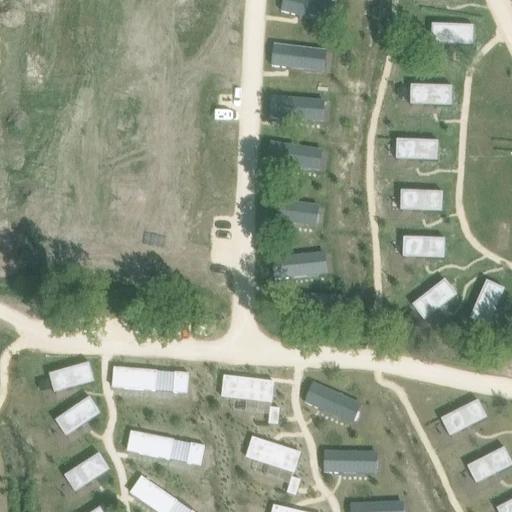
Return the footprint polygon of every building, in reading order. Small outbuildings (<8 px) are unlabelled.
[(179,0),(179,16),(196,17),(196,0),(179,0)] [(320,0),(284,0),(281,12),(331,24),(336,4),(320,0)] [(81,27),(105,28),(105,6),(82,5),(81,27)] [(219,19),(218,34),(246,35),(247,20),(219,19)] [(147,25),(113,24),(113,46),(147,46),(147,25)] [(433,26),(432,46),(473,46),(473,27),(433,26)] [(231,38),(230,53),(246,54),(248,40),(231,38)] [(275,46),(272,67),(323,73),(326,52),(275,46)] [(84,61),(84,83),(101,83),(100,60),(84,61)] [(146,90),(146,68),(115,67),(115,89),(146,90)] [(223,93),(247,93),(247,73),(223,72),(223,93)] [(412,87),(411,106),(452,107),(452,87),(412,87)] [(271,99),(270,120),(314,122),(315,102),(271,99)] [(102,134),(103,113),(78,113),(78,134),(102,134)] [(142,143),(143,120),(111,119),(110,142),(142,143)] [(218,119),(217,140),(242,141),(243,120),(218,119)] [(397,142),(397,162),(438,162),(438,143),(397,142)] [(270,144),(267,165),(310,170),(313,150),(270,144)] [(76,167),(101,168),(101,150),(77,149),(76,167)] [(133,191),(134,171),(111,170),(110,190),(133,191)] [(216,197),(240,198),(241,178),(216,177),(216,197)] [(402,193),(402,213),(442,214),(443,194),(402,193)] [(98,223),(99,199),(74,199),(73,222),(98,223)] [(267,201),(265,221),(308,227),(311,206),(267,201)] [(108,236),(131,237),(132,212),(108,212),(108,236)] [(404,240),(404,259),(445,260),(445,241),(404,240)] [(79,268),(92,267),(92,242),(79,242),(79,268)] [(317,256),(274,260),(276,280),(319,276),(317,256)] [(468,281),(469,260),(447,259),(446,280),(468,281)] [(211,283),(230,284),(231,272),(211,271),(211,283)] [(444,280),(412,305),(424,321),(456,296),(444,280)] [(488,283),(471,320),(489,328),(505,291),(488,283)] [(293,295),(292,317),(337,317),(338,296),(293,295)] [(197,325),(195,334),(207,336),(208,327),(197,325)] [(56,394),(95,384),(90,365),(51,375),(56,394)] [(113,387),(184,392),(185,375),(115,370),(113,387)] [(224,376),(222,398),(272,403),(274,382),(224,376)] [(314,385),(305,404),(345,422),(354,403),(314,385)] [(90,400),(56,422),(67,439),(101,416),(90,400)] [(479,403),(442,421),(451,438),(487,420),(479,403)] [(271,408),(269,424),(278,425),(280,409),(271,408)] [(128,452),(198,465),(201,448),(132,435),(128,452)] [(253,438),(246,458),(294,474),(301,453),(253,438)] [(511,463),(505,449),(469,467),(477,485),(511,467),(511,463)] [(324,452),(324,474),(368,475),(368,453),(324,452)] [(100,454),(66,476),(76,492),(110,471),(100,454)] [(262,490),(263,467),(241,466),(239,489),(262,490)] [(292,478),(288,494),(296,497),(301,481),(292,478)] [(131,494),(159,511),(191,511),(141,479),(131,494)] [(511,511),(511,503),(498,510),(498,511),(511,511)]
